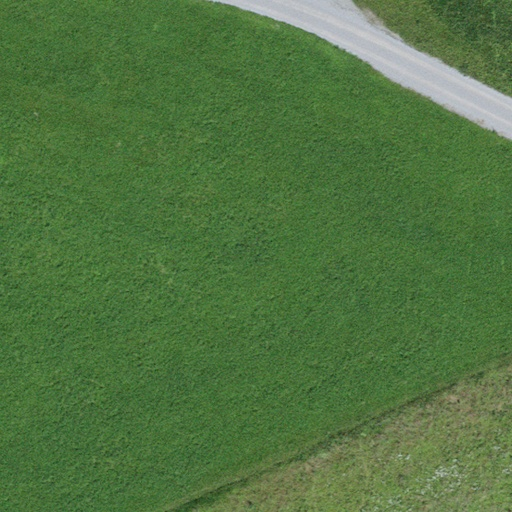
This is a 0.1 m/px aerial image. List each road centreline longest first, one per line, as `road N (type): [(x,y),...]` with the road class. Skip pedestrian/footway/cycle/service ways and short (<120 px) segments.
road 1 (track): [(220,0),(511,123)]
road 2 (track): [(417,0),(491,114)]
